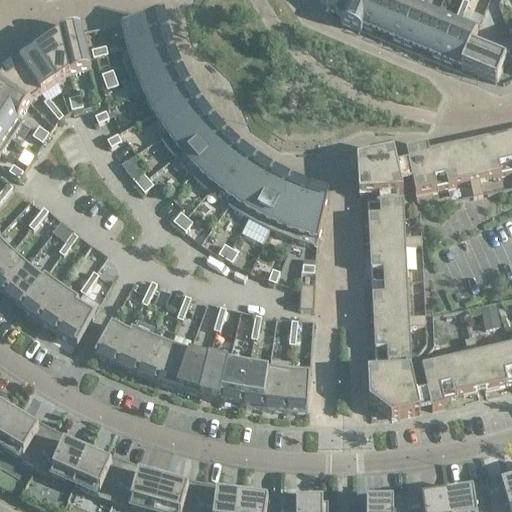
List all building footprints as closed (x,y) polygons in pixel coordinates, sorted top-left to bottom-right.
[(351,0),(323,0),(320,5),(341,23),(340,26),(351,0)] [(373,0),(351,0),(340,26),(359,34),(373,0)] [(396,2),(391,0),(373,0),(359,34),(360,35),(362,30),(373,35),(374,31),(383,34),(396,2)] [(424,0),(423,0),(417,0),(413,9),(419,11),(424,0)] [(416,10),(396,2),(383,34),(391,38),(390,42),(401,46),(416,10)] [(468,6),(462,4),(458,15),(464,17),(468,6)] [(436,19),(416,10),(401,46),(412,51),(414,48),(422,51),(436,19)] [(464,17),(458,15),(453,25),(459,28),(464,17)] [(456,27),(436,19),(422,51),(431,55),(429,58),(441,63),(456,27)] [(162,44),(158,23),(121,29),(126,52),(127,53),(162,44)] [(476,35),(456,27),(441,63),(452,68),(454,64),(461,67),(459,71),(461,71),(476,35)] [(90,74),(79,32),(58,37),(59,39),(69,79),(90,74)] [(477,36),(476,35),(461,71),(496,86),(505,64),(471,50),(477,36)] [(69,79),(59,39),(35,55),(58,87),(69,79)] [(168,63),(162,44),(127,53),(126,52),(119,54),(127,78),(168,63)] [(99,59),(97,51),(86,54),(88,62),(99,59)] [(58,87),(35,55),(19,67),(41,99),(58,87)] [(176,82),(168,63),(127,78),(136,101),(143,98),(143,97),(176,82)] [(41,99),(19,67),(0,79),(0,87),(29,107),(41,99)] [(115,82),(112,75),(101,79),(104,86),(115,82)] [(118,90),(115,82),(104,86),(106,94),(118,90)] [(185,100),(176,82),(143,97),(143,98),(153,118),(185,100)] [(0,111),(18,124),(29,107),(0,87),(0,111)] [(83,112),(80,100),(75,101),(77,113),(83,112)] [(196,117),(185,100),(153,118),(165,137),(166,138),(196,117)] [(77,113),(75,101),(69,103),(71,114),(77,113)] [(56,112),(48,103),(43,107),(51,115),(56,112)] [(18,124),(0,111),(0,136),(6,141),(18,124)] [(63,120),(56,112),(51,115),(59,124),(63,120)] [(108,123),(105,116),(94,121),(97,128),(108,123)] [(208,133),(196,117),(166,138),(165,137),(160,141),(175,161),(208,133)] [(116,128),(119,138),(139,130),(135,121),(116,128)] [(49,138),(39,131),(36,136),(46,143),(49,138)] [(222,148),(208,133),(175,161),(191,179),(222,148)] [(46,143),(36,136),(32,141),(42,148),(46,143)] [(121,147),(117,140),(107,146),(111,153),(121,147)] [(511,176),(511,173),(505,141),(466,149),(474,184),(478,183),(511,176)] [(237,162),(222,148),(191,179),(209,196),(214,191),(213,190),(237,162)] [(474,184),(466,149),(428,157),(427,150),(405,154),(414,197),(469,185),(474,184)] [(402,198),(393,157),(357,165),(358,200),(402,198)] [(253,174),(237,162),(213,190),(214,191),(231,204),(232,204),(253,174)] [(22,178),(12,171),(9,176),(18,183),(22,178)] [(270,185),(253,174),(232,204),(231,204),(227,210),(248,223),(270,185)] [(148,184),(143,178),(134,185),(139,191),(148,184)] [(480,191),(478,183),(474,184),(469,185),(471,193),(480,191)] [(153,190),(148,184),(139,191),(144,197),(153,190)] [(288,195),(270,185),(248,223),(269,235),(288,195)] [(12,191),(7,187),(0,196),(5,200),(12,191)] [(482,199),(480,191),(471,193),(472,201),(482,199)] [(307,203),(288,195),(269,235),(292,244),(307,203)] [(327,209),(307,203),(292,244),(316,251),(327,209)] [(404,242),(403,206),(367,208),(369,249),(405,247),(404,242)] [(48,216),(43,212),(36,221),(40,225),(48,216)] [(186,222),(180,217),(172,226),(178,231),(186,222)] [(40,225),(36,221),(28,230),(33,234),(40,225)] [(192,227),(186,222),(178,231),(185,236),(192,227)] [(77,241),(72,237),(65,247),(70,250),(77,241)] [(253,240),(248,256),(272,264),(277,248),(253,240)] [(421,251),(420,241),(412,242),(413,251),(421,251)] [(413,251),(412,242),(404,242),(405,247),(405,252),(413,251)] [(0,268),(11,257),(0,246),(0,268)] [(70,250),(65,247),(58,256),(63,260),(70,250)] [(407,286),(405,252),(405,247),(369,249),(371,288),(407,286)] [(231,253),(224,249),(218,260),(225,264),(231,253)] [(237,257),(231,253),(225,264),(231,268),(237,257)] [(26,271),(11,257),(0,268),(0,295),(4,298),(26,271)] [(315,270),(304,269),(303,278),(315,278),(315,270)] [(42,284),(41,283),(26,271),(4,298),(20,311),(42,284)] [(279,276),(271,274),(267,285),(275,287),(279,276)] [(98,280),(93,276),(86,286),(91,290),(98,280)] [(61,293),(44,280),(41,283),(42,284),(20,311),(39,325),(61,293)] [(91,290),(86,286),(80,296),(85,299),(91,290)] [(408,321),(407,286),(371,288),(373,328),(409,326),(408,321)] [(157,289),(151,287),(146,297),(152,300),(157,289)] [(313,315),(314,290),(300,289),(298,315),(313,315)] [(78,305),(61,293),(39,325),(55,337),(75,308),(76,308),(78,305)] [(152,300),(146,297),(141,308),(147,310),(152,300)] [(191,303),(185,301),(181,312),(186,314),(191,303)] [(75,308),(55,337),(76,350),(94,319),(76,308),(75,308)] [(495,308),(479,311),(484,332),(500,329),(495,308)] [(186,314),(181,312),(177,323),(182,325),(186,314)] [(225,314),(220,312),(216,323),(222,325),(225,314)] [(261,321),(255,320),(253,331),(259,333),(261,321)] [(425,330),(424,320),(416,321),(417,330),(425,330)] [(417,330),(416,321),(408,321),(409,326),(409,331),(417,330)] [(222,325),(216,323),(213,334),(219,336),(222,325)] [(411,367),(409,331),(409,326),(373,328),(375,368),(411,367)] [(130,338),(129,337),(111,328),(94,359),(116,370),(130,338)] [(259,333),(253,331),(250,343),(256,344),(259,333)] [(150,343),(131,334),(129,337),(130,338),(116,370),(134,379),(150,343)] [(169,350),(150,343),(134,379),(156,387),(169,350)] [(475,351),(474,343),(464,345),(466,353),(475,351)] [(188,357),(169,350),(156,387),(176,394),(188,357)] [(477,358),(475,351),(466,353),(468,361),(472,360),(477,358)] [(511,387),(511,357),(510,351),(477,358),(472,360),(480,395),(511,387)] [(208,363),(188,357),(176,394),(198,401),(208,363)] [(480,395),(472,360),(468,361),(421,371),(431,414),(444,411),(443,403),(480,395)] [(228,367),(208,363),(198,401),(218,405),(228,367)] [(247,371),(228,367),(218,405),(241,410),(247,371)] [(268,375),(247,371),(241,410),(262,413),(268,375)] [(288,377),(268,375),(262,413),(285,416),(288,377)] [(419,417),(410,375),(375,377),(376,397),(368,397),(369,407),(390,423),(419,417)] [(309,378),(288,377),(285,416),(306,417),(309,378)] [(11,411),(0,403),(0,446),(15,421),(7,416),(11,411)] [(54,435),(27,421),(24,426),(15,421),(0,446),(0,452),(20,465),(19,466),(34,474),(54,435)] [(81,449),(54,435),(34,474),(48,481),(48,479),(73,490),(87,458),(78,455),(81,449)] [(126,467),(98,457),(96,462),(87,458),(73,490),(98,501),(97,502),(112,508),(126,467)] [(155,477),(126,467),(112,508),(124,511),(127,511),(130,511),(155,511),(162,485),(153,483),(155,477)] [(511,511),(511,479),(485,486),(490,511),(511,511)] [(198,511),(203,488),(173,482),(172,488),(162,485),(155,511),(198,511)] [(490,511),(485,486),(455,492),(456,498),(447,500),(448,511),(490,511)] [(233,494),(203,488),(198,511),(239,511),(241,501),(232,500),(233,494)] [(437,501),(437,495),(406,498),(407,511),(448,511),(447,500),(437,501)] [(280,511),(282,499),(251,497),(251,503),(241,501),(239,511),(280,511)] [(407,511),(406,498),(376,500),(376,506),(366,506),(365,511),(407,511)] [(312,506),(312,501),(282,499),(280,511),(322,511),(322,506),(312,506)]
